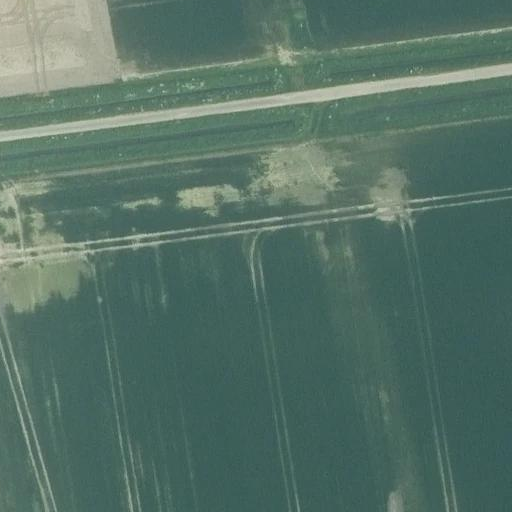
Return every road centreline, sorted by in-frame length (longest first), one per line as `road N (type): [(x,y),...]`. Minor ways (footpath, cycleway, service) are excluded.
road 1 (track): [(0,136),(511,69)]
road 2 (track): [(111,0),(124,71),(511,23)]
